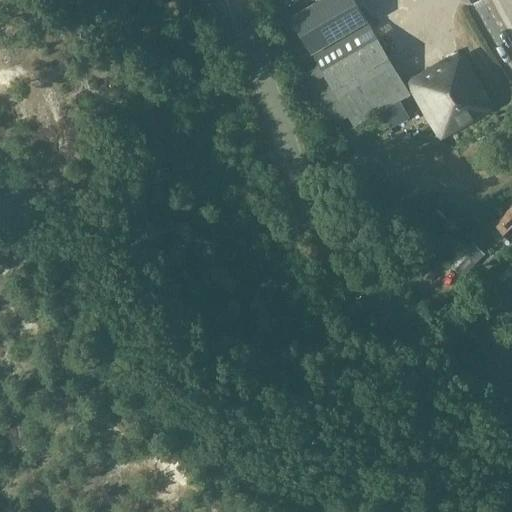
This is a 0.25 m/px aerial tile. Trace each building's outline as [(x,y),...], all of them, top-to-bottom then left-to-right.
[(353,0),(321,0),(289,19),(310,55),(367,23),(353,0)] [(367,23),(310,55),(315,62),(317,66),(347,117),(348,119),(353,127),(382,110),(387,107),(398,100),(409,94),(367,23)] [(408,84),(441,139),(492,109),(462,57),(448,65),(446,62),(408,84)] [(511,205),(493,224),(511,242),(511,241),(511,205)] [(418,228),(427,236),(444,219),(436,210),(418,228)] [(447,264),(462,278),(484,255),(469,241),(447,264)] [(474,308),(468,315),(488,330),(493,322),(503,309),(483,295),(475,306),(474,308)]
